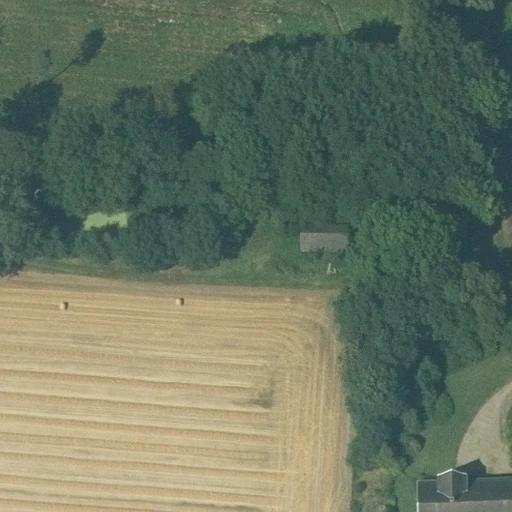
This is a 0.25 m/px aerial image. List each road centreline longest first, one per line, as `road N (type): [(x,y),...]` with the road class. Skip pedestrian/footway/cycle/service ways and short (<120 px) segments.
road 1 (track): [(450,0),(511,281)]
road 2 (track): [(511,289),(364,297)]
